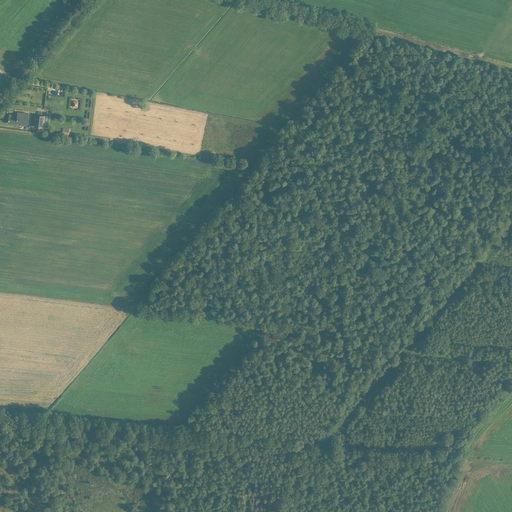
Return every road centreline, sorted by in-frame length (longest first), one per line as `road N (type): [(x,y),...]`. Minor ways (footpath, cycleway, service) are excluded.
road 1 (track): [(0,415),(317,443)]
road 2 (track): [(511,68),(256,0)]
road 3 (unclassified): [(0,99),(85,0)]
